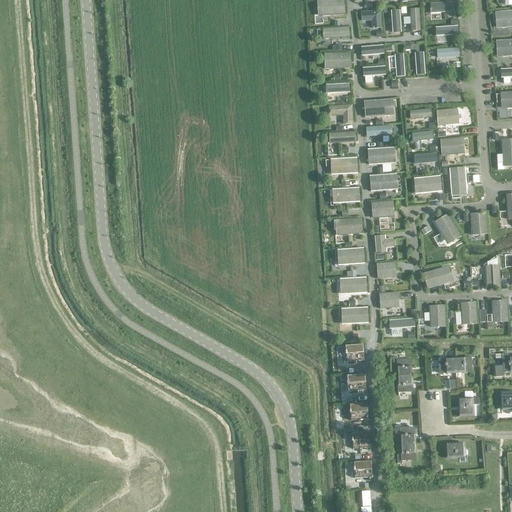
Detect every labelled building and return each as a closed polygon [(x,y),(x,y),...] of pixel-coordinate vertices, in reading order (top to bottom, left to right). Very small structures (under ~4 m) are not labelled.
[(342,0),(333,0),(320,1),(321,16),(344,15),(342,0)] [(455,3),(429,4),(430,14),(456,12),(455,3)] [(418,10),(409,10),(410,32),(419,31),(418,10)] [(379,11),(360,13),(360,22),(370,22),(371,30),(380,29),(379,11)] [(391,12),(390,12),(391,34),(400,33),(398,11),(391,12)] [(511,11),(500,12),(501,29),(511,27),(511,11)] [(456,27),(434,29),(435,37),(457,35),(456,27)] [(348,28),(321,30),(322,40),(348,38),(348,28)] [(511,40),(501,41),(503,57),(511,56),(511,40)] [(383,46),(360,48),(361,57),(383,55),(383,46)] [(458,49),(436,50),(436,59),(458,57),(458,49)] [(415,54),(414,54),(415,76),(424,75),(422,53),(415,54)] [(349,54),(328,54),(329,70),(350,69),(349,54)] [(402,55),(393,56),(395,78),(403,77),(402,55)] [(383,67),(361,69),(362,78),(384,76),(383,67)] [(511,69),(499,70),(500,78),(511,77),(511,69)] [(348,85),(325,86),(325,94),(349,93),(348,85)] [(511,109),(511,92),(499,94),(500,110),(511,109)] [(388,100),(363,102),(364,118),(390,117),(388,100)] [(353,106),(330,107),(330,117),(343,117),(344,126),(354,125),(353,106)] [(430,110),(409,112),(410,121),(431,118),(430,110)] [(456,110),(435,112),(437,127),(458,125),(456,110)] [(389,127),(365,129),(366,138),(390,136),(389,127)] [(432,132),(411,134),(412,142),(433,140),(432,132)] [(354,133),(327,135),(328,145),(355,143),(354,133)] [(461,139),(439,141),(440,157),(462,155),(461,139)] [(511,140),(502,141),(503,161),(511,160),(511,140)] [(366,151),(368,166),(394,164),(393,149),(366,151)] [(436,155),(413,157),(414,165),(436,163),(436,155)] [(356,159),(334,160),(335,176),(357,175),(356,159)] [(464,169),(448,170),(450,192),(465,191),(464,169)] [(395,175),(368,177),(370,192),(396,190),(395,175)] [(439,177),(417,179),(419,195),(441,193),(439,177)] [(358,189),(336,191),(337,204),(359,203),(358,189)] [(391,202),(370,204),(372,220),(393,218),(391,202)] [(485,214),(469,215),(471,236),(486,235),(485,214)] [(447,216),(433,224),(444,243),(458,235),(447,216)] [(360,220),(338,222),(339,237),(361,235),(360,220)] [(429,226),(421,231),(424,235),(431,231),(429,226)] [(376,238),(377,254),(387,253),(387,249),(395,248),(395,240),(387,241),(386,237),(376,238)] [(362,250),(341,251),(342,267),(364,265),(362,250)] [(394,263),(375,265),(376,280),(395,278),(394,263)] [(499,288),(498,267),(484,268),(485,289),(499,288)] [(443,269),(421,275),(426,290),(447,284),(443,269)] [(365,279),(343,280),(344,296),(366,294),(365,279)] [(398,309),(396,294),(378,295),(379,310),(398,309)] [(507,323),(506,302),(490,303),(491,324),(507,323)] [(476,325),(475,304),(459,305),(460,326),(476,325)] [(445,328),(444,307),(428,307),(429,329),(445,328)] [(367,309),(344,310),(345,326),(367,324),(367,309)] [(413,320),(388,322),(388,330),(414,328),(413,327),(413,320)] [(363,346),(345,347),(346,363),(363,361),(363,346)] [(511,372),(511,358),(509,358),(508,355),(503,355),(503,367),(495,367),(496,377),(504,377),(504,373),(511,372)] [(471,359),(455,360),(456,374),(472,373),(471,359)] [(455,360),(439,360),(440,374),(456,374),(455,360)] [(398,377),(412,376),(411,361),(397,362),(397,364),(398,377)] [(365,375),(347,376),(348,392),(366,391),(365,375)] [(412,376),(398,377),(399,393),(413,392),(412,376)] [(502,410),(511,409),(511,394),(501,395),(502,410)] [(473,400),(459,401),(459,416),(474,416),(473,406),(479,406),(479,400),(473,400)] [(367,405),(349,406),(350,421),(368,420),(367,405)] [(401,445),(415,445),(414,429),(400,430),(400,427),(395,427),(395,435),(401,435),(401,445)] [(369,433),(351,434),(352,449),(370,448),(369,433)] [(448,459),(464,458),(463,444),(447,445),(448,459)] [(416,461),(415,445),(401,445),(402,456),(397,456),(397,464),(402,464),(402,461),(416,461)] [(371,463),(354,463),(354,479),(372,478),(371,463)] [(362,509),(360,509),(360,511),(370,511),(370,492),(361,493),(362,509)]
